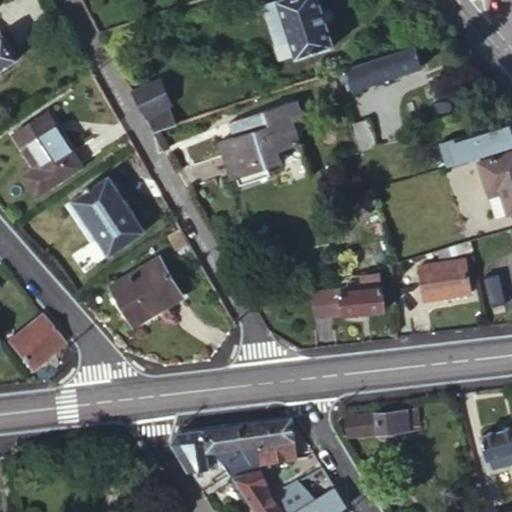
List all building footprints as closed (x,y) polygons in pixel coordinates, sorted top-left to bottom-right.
[(277,43),(281,42),(290,38),(277,0),(272,0),(263,3),(277,43)] [(320,0),(277,0),(290,38),(281,42),(285,56),(296,53),(297,56),(334,43),(320,0)] [(1,34),(0,33),(0,67),(17,56),(3,34),(1,34)] [(423,66),(416,44),(413,45),(357,63),(337,70),(342,86),(351,83),(353,89),(423,66)] [(164,125),(177,122),(171,102),(174,100),(160,75),(131,87),(154,129),(164,125)] [(305,118),(299,98),(230,120),(233,131),(218,135),(230,173),(281,158),(278,146),(302,138),(308,156),(333,149),(322,113),(305,118)] [(15,131),(35,162),(48,183),(79,163),(46,111),(15,131)] [(376,140),(369,116),(353,121),(360,144),(376,140)] [(511,144),(511,136),(509,127),(507,119),(443,139),(450,164),(511,144)] [(450,164),(443,139),(439,140),(447,165),(450,164)] [(511,211),(511,150),(479,161),(498,216),(511,211)] [(34,193),(48,183),(35,162),(21,171),(34,193)] [(141,228),(106,171),(66,197),(102,252),(141,228)] [(360,177),(348,180),(351,190),(362,186),(360,177)] [(299,204),(295,188),(254,200),(259,215),(299,204)] [(511,253),(511,230),(481,239),(487,260),(511,253)] [(181,292),(158,254),(112,283),(132,315),(162,296),(166,301),(181,292)] [(468,293),(465,259),(421,263),(425,298),(468,293)] [(381,283),(380,272),(361,274),(362,285),(341,288),(344,312),(385,307),(383,284),(381,283)] [(344,312),(341,288),(314,291),(316,315),(344,312)] [(63,342),(40,314),(6,340),(28,369),(63,342)] [(418,422),(416,405),(346,412),(348,432),(408,426),(408,423),(418,422)] [(295,444),(292,415),(255,420),(261,460),(302,455),(301,444),(295,444)] [(215,446),(229,469),(253,509),(255,511),(283,511),(271,492),(264,480),(268,477),(261,465),(261,460),(255,420),(203,426),(207,447),(215,446)] [(511,424),(483,432),(489,454),(490,454),(494,464),(511,459),(511,424)] [(192,474),(229,469),(215,446),(207,447),(203,426),(177,429),(172,442),(192,474)] [(330,511),(345,503),(323,466),(320,461),(271,492),(283,511),(330,511)] [(488,511),(511,511),(511,503),(503,502),(487,507),(488,511)]
